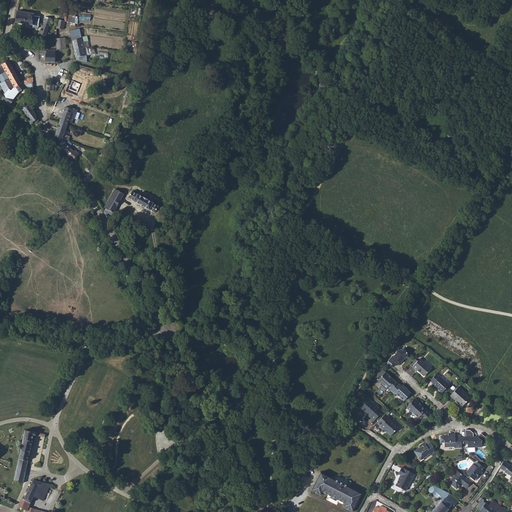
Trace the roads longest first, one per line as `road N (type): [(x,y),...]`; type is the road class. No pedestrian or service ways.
road 1 (residential): [(37,73),(48,137),(85,189),(264,511)]
road 2 (track): [(85,469),(66,477),(42,473),(87,345)]
road 3 (track): [(161,511),(85,469),(53,428)]
